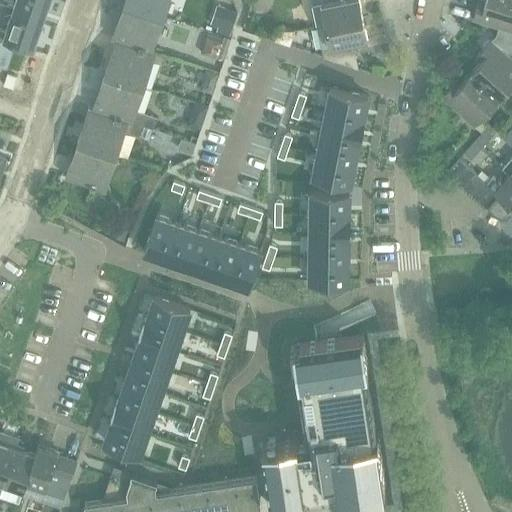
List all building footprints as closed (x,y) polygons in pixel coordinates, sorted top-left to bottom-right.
[(0,13),(11,17),(12,13),(41,23),(49,0),(16,0),(14,7),(0,2),(0,13)] [(124,0),(124,3),(162,15),(167,0),(124,0)] [(311,0),(317,27),(362,18),(358,0),(311,0)] [(511,0),(479,0),(473,20),(493,26),(498,28),(496,35),(495,36),(511,44),(511,0)] [(124,3),(112,39),(150,51),(150,50),(162,15),(124,3)] [(224,7),(216,31),(229,36),(237,11),(224,7)] [(0,40),(3,42),(4,37),(33,47),(41,23),(12,13),(11,17),(6,31),(0,29),(0,40)] [(317,27),(324,57),(358,69),(354,54),(357,53),(355,42),(367,40),(362,18),(317,27)] [(479,62),(470,73),(498,98),(511,83),(511,57),(510,56),(511,53),(511,44),(495,36),(490,40),(475,58),(479,62)] [(112,39),(100,74),(143,88),(155,52),(150,50),(150,51),(112,39)] [(3,42),(0,51),(0,66),(7,69),(14,46),(3,42)] [(473,126),(474,125),(482,133),(490,124),(482,117),(498,98),(470,73),(460,84),(455,80),(440,96),(473,126)] [(100,74),(88,109),(142,128),(143,125),(153,128),(156,117),(135,110),(143,88),(100,74)] [(330,87),(325,110),(363,117),(368,95),(330,87)] [(299,92),(295,103),(303,106),(307,94),(299,92)] [(295,103),(291,114),(299,117),(303,106),(295,103)] [(88,109),(77,142),(115,155),(123,131),(140,136),(142,128),(88,109)] [(325,110),(321,131),(359,138),(364,117),(363,117),(325,110)] [(191,115),(188,125),(200,129),(204,119),(191,115)] [(483,133),(474,143),(486,154),(487,153),(481,147),(497,130),(490,124),(482,133),(483,133)] [(321,131),(317,152),(355,159),(359,138),(321,131)] [(285,133),(281,144),(288,147),(292,135),(285,133)] [(104,190),(115,155),(77,142),(65,177),(104,190)] [(472,159),(478,164),(486,154),(474,143),(464,153),(472,159)] [(281,144),(277,155),(284,158),(288,147),(281,144)] [(317,152),(312,174),(350,182),(355,159),(317,152)] [(511,155),(502,167),(510,173),(509,174),(511,176),(511,155)] [(459,159),(445,174),(453,181),(467,166),(459,159)] [(467,166),(453,181),(461,188),(475,173),(467,166)] [(475,173),(461,188),(468,196),(483,180),(475,173)] [(498,194),(511,206),(511,176),(509,174),(501,183),(493,176),(487,184),(490,187),(494,191),(498,194)] [(174,180),(171,188),(182,192),(185,184),(174,180)] [(483,180),(468,196),(476,203),(490,187),(487,184),(483,180)] [(490,187),(476,203),(484,210),(487,207),(498,194),(494,191),(490,187)] [(199,189),(196,197),(208,200),(210,193),(199,189)] [(311,191),(310,213),(349,214),(349,191),(311,191)] [(210,193),(208,200),(219,204),(222,197),(210,193)] [(511,206),(498,194),(487,207),(500,218),(506,218),(511,211),(511,206)] [(275,200),(274,213),(283,213),(283,201),(275,200)] [(240,203),(237,210),(249,214),(251,207),(240,203)] [(251,207),(249,214),(260,218),(263,211),(251,207)] [(274,213),(274,225),(282,225),(283,213),(274,213)] [(310,213),(310,235),(349,236),(349,214),(310,213)] [(157,214),(144,251),(165,258),(178,221),(157,214)] [(178,221),(165,258),(186,265),(198,228),(178,221)] [(117,222),(111,237),(123,242),(129,226),(117,222)] [(198,228),(186,265),(206,272),(219,235),(198,228)] [(219,235),(206,272),(226,279),(239,242),(219,235)] [(310,235),(310,256),(348,257),(349,236),(310,235)] [(239,242),(226,279),(248,286),(260,250),(239,242)] [(270,244),(266,255),(274,258),(277,246),(270,244)] [(266,255),(262,267),(270,269),(274,258),(266,255)] [(310,256),(309,279),(348,280),(348,257),(310,256)] [(154,296),(146,317),(183,330),(190,308),(154,296)] [(146,317),(139,337),(176,350),(183,330),(146,317)] [(225,331),(221,343),(228,345),(232,334),(225,331)] [(262,445),(262,447),(263,447),(266,464),(266,465),(267,475),(272,505),(271,505),(272,507),(289,504),(290,504),(303,502),(304,502),(306,502),(306,500),(325,497),(326,497),(338,495),(338,497),(339,497),(368,493),(369,492),(369,491),(368,485),(383,482),(385,482),(378,433),(376,434),(366,368),(368,368),(363,334),(361,334),(361,335),(341,338),(340,338),(337,338),(319,341),(317,342),(316,342),(299,344),(300,346),(302,364),(297,365),(296,365),(296,366),(298,378),(300,378),(301,385),(299,385),(299,386),(301,386),(301,387),(302,387),(304,387),(307,386),(310,403),(306,404),(304,404),(304,405),(305,407),(307,407),(310,406),(313,423),(309,424),(307,424),(307,425),(308,427),(305,428),(306,429),(308,428),(309,439),(305,439),(295,441),(276,443),(267,444),(262,445)] [(139,337),(132,358),(169,370),(176,350),(139,337)] [(221,343),(217,354),(224,357),(228,345),(221,343)] [(132,358),(125,378),(162,391),(169,370),(132,358)] [(210,372),(206,383),(214,386),(218,375),(210,372)] [(125,378),(118,399),(155,411),(162,391),(125,378)] [(206,383),(203,395),(210,397),(214,386),(206,383)] [(118,399),(111,419),(148,432),(155,411),(118,399)] [(196,413),(192,424),(200,427),(204,415),(196,413)] [(111,419),(104,440),(140,453),(148,432),(111,419)] [(192,424),(188,436),(196,438),(200,427),(192,424)] [(0,494),(4,483),(16,446),(17,446),(19,438),(0,431),(0,494)] [(35,453),(27,482),(46,488),(65,494),(66,489),(70,477),(76,459),(57,453),(58,451),(38,445),(35,453)] [(16,446),(4,483),(23,490),(26,481),(27,482),(35,453),(17,446),(16,446)] [(182,454),(178,466),(186,468),(190,457),(182,454)] [(102,499),(84,502),(85,511),(262,511),(257,476),(170,489),(170,488),(171,485),(131,471),(130,474),(132,474),(129,481),(127,488),(128,495),(102,499)]
